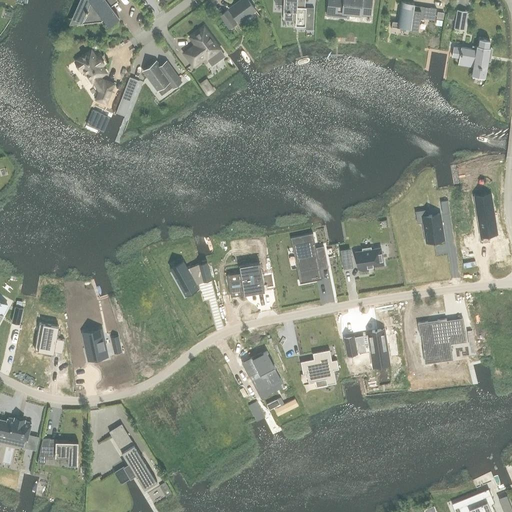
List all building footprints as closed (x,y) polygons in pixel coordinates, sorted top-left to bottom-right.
[(82,23),(78,24),(78,25),(102,22),(102,21),(105,19),(110,26),(119,19),(111,7),(119,2),(117,0),(90,0),(91,1),(83,20),(82,23)] [(235,6),(229,10),(230,10),(238,22),(239,23),(249,15),(250,15),(254,13),(254,12),(255,10),(247,0),(246,0),(236,7),(235,6)] [(275,0),(275,5),(284,5),(284,12),(288,12),(288,13),(291,13),(291,12),(296,12),(296,21),(296,27),(306,27),(306,30),(313,30),(314,20),(305,20),(305,8),(305,0),(275,0)] [(329,0),(328,10),(328,18),(329,11),(336,12),(340,16),(345,16),(349,13),(369,15),(369,22),(370,22),(371,0),(329,0)] [(401,2),(398,26),(408,27),(410,27),(409,30),(418,31),(421,11),(420,11),(413,10),(414,9),(414,4),(412,3),(402,2),(401,2)] [(430,9),(429,19),(433,20),(434,20),(435,21),(437,9),(436,9),(430,9)] [(227,11),(221,16),(230,29),(237,24),(227,11)] [(456,22),(454,29),(464,31),(465,24),(456,22)] [(196,45),(184,54),(185,54),(194,66),(205,58),(207,60),(210,64),(223,55),(220,50),(221,49),(204,28),(190,38),(191,38),(196,45)] [(454,47),(452,57),(460,58),(460,59),(475,61),(473,75),(485,78),(490,48),(489,48),(490,41),(480,39),(479,46),(477,46),(477,49),(461,47),(461,48),(454,47)] [(78,61),(76,63),(81,71),(84,70),(92,83),(93,82),(100,92),(97,100),(106,104),(112,90),(114,84),(110,82),(104,80),(104,82),(100,77),(104,75),(106,73),(102,66),(104,65),(99,56),(96,58),(95,56),(92,51),(77,60),(78,61)] [(157,62),(144,72),(144,73),(157,90),(169,82),(173,88),(181,82),(167,62),(161,67),(157,62)] [(130,77),(116,113),(125,116),(139,81),(130,77)] [(492,198),(476,201),(481,237),(497,235),(492,198)] [(448,201),(440,202),(442,215),(450,213),(448,201)] [(440,214),(422,217),(426,243),(444,240),(440,214)] [(470,222),(456,224),(458,238),(472,236),(470,222)] [(314,241),(295,244),(303,283),(322,279),(318,258),(326,257),(324,247),(316,248),(314,241)] [(362,251),(356,252),(357,260),(358,269),(363,272),(368,271),(368,267),(383,265),(381,248),(372,250),(371,247),(362,248),(362,251)] [(350,249),(341,251),(342,260),(352,258),(350,249)] [(207,263),(199,265),(204,282),(212,280),(207,263)] [(241,274),(227,277),(231,299),(260,294),(265,293),(260,263),(239,267),(241,274)] [(185,264),(171,271),(185,297),(199,289),(185,264)] [(0,300),(0,322),(4,315),(3,315),(8,305),(0,300)] [(16,307),(12,322),(20,324),(23,309),(16,307)] [(427,321),(417,323),(419,335),(421,335),(425,358),(441,356),(440,351),(451,349),(450,343),(466,341),(465,331),(457,332),(456,319),(447,320),(446,318),(437,320),(437,322),(428,324),(427,321)] [(39,323),(34,351),(54,354),(55,352),(62,354),(64,340),(57,339),(59,327),(39,323)] [(385,329),(367,331),(372,361),(390,358),(385,329)] [(103,333),(84,337),(89,360),(108,356),(103,333)] [(119,336),(111,338),(113,346),(114,351),(122,349),(121,344),(119,336)] [(354,336),(344,338),(347,356),(358,354),(354,336)] [(317,357),(300,361),(302,373),(305,372),(306,375),(307,382),(325,378),(326,384),(335,382),(334,376),(333,369),(338,368),(336,358),(331,359),(330,356),(329,349),(316,351),(317,357)] [(252,357),(242,362),(249,377),(252,375),(260,390),(281,380),(275,368),(275,367),(267,352),(264,353),(263,352),(261,353),(262,354),(253,359),(252,357)] [(234,405),(235,407),(242,403),(233,385),(213,395),(209,388),(194,401),(199,410),(207,406),(212,416),(234,405)] [(277,399),(267,404),(269,410),(280,404),(277,399)] [(295,399),(274,409),(278,416),(299,406),(295,399)] [(259,403),(249,408),(256,421),(266,416),(259,403)] [(1,421),(0,424),(0,433),(6,435),(6,437),(27,442),(31,423),(25,422),(25,420),(15,418),(15,419),(8,418),(7,422),(1,421)] [(122,424),(109,431),(145,490),(146,489),(157,482),(122,424)] [(202,453),(185,425),(175,431),(181,441),(166,450),(175,464),(182,459),(181,458),(188,453),(192,460),(202,453)] [(43,439),(37,464),(45,464),(50,439),(43,439)] [(56,442),(55,457),(68,458),(68,465),(77,465),(78,442),(56,442)] [(165,483),(160,486),(166,497),(172,494),(165,483)] [(482,498),(458,508),(459,511),(494,511),(492,505),(495,504),(489,489),(480,493),(482,498)] [(511,511),(511,506),(510,501),(501,504),(504,511),(511,511)]
